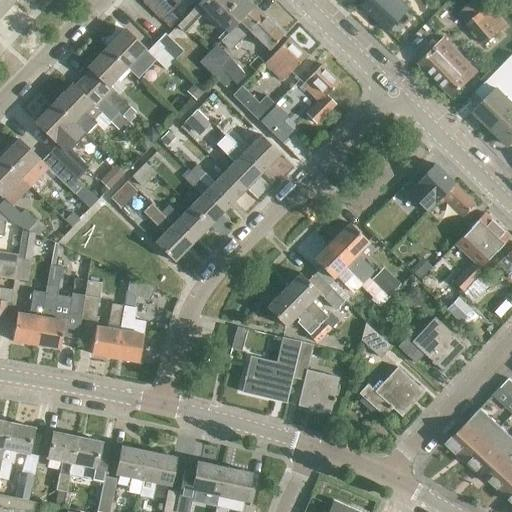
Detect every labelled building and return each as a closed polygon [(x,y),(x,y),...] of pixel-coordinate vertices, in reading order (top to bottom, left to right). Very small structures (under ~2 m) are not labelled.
[(0,0),(0,15),(13,2),(11,0),(0,0)] [(143,0),(142,2),(151,11),(161,0),(160,0),(143,0)] [(171,10),(161,0),(151,11),(160,20),(171,10)] [(226,33),(252,6),(245,0),(199,0),(175,25),(183,33),(204,11),(226,33)] [(358,0),(362,3),(359,6),(388,33),(410,9),(400,0),(358,0)] [(507,24),(485,0),(471,0),(456,14),(484,45),(507,24)] [(252,6),(226,33),(219,41),(229,51),(241,39),(239,36),(246,29),(268,50),(282,35),(252,6)] [(105,48),(125,67),(143,48),(123,29),(105,48)] [(164,34),(155,43),(173,61),(182,51),(164,34)] [(281,81),(305,56),(286,39),(263,64),(281,81)] [(458,72),(467,63),(444,39),(438,45),(433,40),(415,58),(452,95),(467,81),(458,72)] [(164,70),(173,61),(155,43),(146,52),(164,70)] [(236,84),(245,76),(229,58),(216,46),(199,62),(216,78),(223,71),(236,84)] [(90,70),(82,78),(117,112),(126,103),(107,85),(125,67),(105,48),(87,67),(90,70)] [(337,101),(328,92),(338,82),(320,65),(301,85),(319,102),(309,112),(318,121),(337,101)] [(474,112),(491,129),(511,108),(511,100),(506,95),(511,89),(511,77),(501,67),(484,84),(493,93),(474,112)] [(70,84),(52,103),(72,122),(82,111),(93,121),(100,113),(109,121),(117,112),(82,78),(74,87),(70,84)] [(264,96),(257,103),(241,87),(232,96),(248,112),(258,122),(274,105),(264,96)] [(57,144),(49,153),(77,180),(86,170),(74,157),(73,159),(64,151),(72,142),(62,132),(72,122),(52,103),(34,122),(57,144)] [(511,108),(491,129),(509,147),(511,143),(511,108)] [(210,124),(196,110),(184,122),(198,136),(210,124)] [(241,152),(261,172),(278,154),(259,135),(241,152)] [(17,139),(0,156),(0,159),(28,187),(46,168),(74,195),(83,186),(77,180),(49,153),(40,161),(17,139)] [(224,171),(243,190),(261,172),(241,152),(234,144),(225,154),(233,162),(224,171)] [(10,206),(28,187),(0,159),(0,196),(4,200),(0,203),(0,218),(5,221),(6,218),(11,224),(26,230),(34,222),(22,211),(19,214),(10,206)] [(155,173),(145,163),(131,177),(141,187),(155,173)] [(433,205),(454,183),(434,164),(421,178),(429,187),(422,194),(433,205)] [(189,171),(226,208),(243,190),(224,171),(212,182),(195,166),(189,171)] [(189,207),(209,226),(226,208),(189,171),(182,179),(199,196),(189,207)] [(423,184),(416,176),(399,192),(406,200),(423,184)] [(464,221),(474,210),(470,206),(473,203),(454,185),(441,198),(464,221)] [(148,214),(165,231),(154,243),(173,262),(191,244),(163,217),(155,207),(148,214)] [(209,226),(189,207),(178,218),(170,210),(163,217),(191,244),(209,226)] [(496,252),(509,237),(483,212),(468,228),(469,228),(454,244),(479,267),(495,251),(496,252)] [(0,264),(15,267),(17,256),(18,257),(18,251),(0,248),(0,232),(3,233),(5,221),(0,218),(0,264)] [(331,241),(368,278),(374,272),(356,254),(368,242),(349,223),(331,241)] [(22,232),(18,251),(18,257),(31,259),(35,235),(22,232)] [(368,278),(331,241),(313,259),(332,278),(344,267),(363,285),(368,278)] [(511,247),(503,257),(511,265),(511,247)] [(0,277),(13,279),(15,267),(0,264),(0,277)] [(464,292),(482,274),(472,264),(454,282),(464,292)] [(330,330),(322,321),(326,317),(314,304),(311,307),(308,303),(318,292),(324,299),(332,290),(316,273),(307,282),(299,273),(282,290),(326,334),(330,330)] [(153,289),(128,278),(126,291),(148,301),(153,289)] [(86,281),(84,296),(80,319),(95,322),(101,284),(86,281)] [(59,349),(61,337),(64,321),(63,320),(53,319),(58,288),(46,285),(44,293),(36,345),(59,349)] [(326,334),(282,290),(265,308),(284,327),(295,316),(298,320),(296,323),(308,335),(317,343),(326,334)] [(11,341),(36,345),(44,293),(32,291),(28,315),(16,313),(11,341)] [(64,315),(63,320),(64,321),(61,337),(77,339),(80,319),(84,296),(71,293),(67,316),(64,315)] [(472,312),(458,298),(446,310),(460,324),(472,312)] [(90,354),(114,358),(123,306),(111,304),(107,328),(95,326),(90,354)] [(138,362),(142,334),(145,322),(133,320),(135,308),(123,306),(114,358),(138,362)] [(442,372),(465,347),(437,320),(414,345),(406,338),(397,348),(414,363),(423,354),(442,372)] [(365,322),(360,340),(378,357),(389,345),(365,322)] [(279,376),(290,379),(299,342),(282,338),(278,354),(283,355),(281,364),(250,357),(241,393),(273,400),(279,376)] [(299,342),(290,379),(302,382),(296,406),(329,414),(332,401),(333,402),(334,398),(333,398),(337,378),(307,371),(312,345),(299,342)] [(367,385),(358,394),(383,417),(391,408),(401,417),(424,393),(396,367),(373,391),(367,385)] [(500,388),(511,399),(511,381),(509,378),(500,388)] [(468,462),(501,427),(480,408),(447,443),(468,462)] [(0,463),(8,423),(0,421),(0,463)] [(8,423),(0,463),(0,478),(7,480),(13,451),(27,454),(32,428),(8,423)] [(511,454),(511,437),(501,427),(468,462),(488,481),(489,480),(511,454)] [(47,458),(61,461),(55,490),(65,492),(68,476),(69,476),(77,437),(53,432),(47,458)] [(77,437),(69,476),(103,483),(104,476),(103,476),(109,449),(99,446),(100,442),(77,437)] [(127,494),(139,496),(148,451),(121,446),(115,474),(130,478),(127,494)] [(175,457),(148,451),(139,496),(149,498),(152,482),(169,486),(175,457)] [(511,493),(511,454),(489,480),(508,497),(511,493)] [(191,490),(218,496),(224,467),(197,462),(191,490)] [(224,467),(218,496),(245,502),(251,473),(224,467)] [(19,473),(14,498),(27,500),(32,475),(19,473)] [(104,476),(103,483),(96,511),(108,511),(115,479),(104,476)] [(175,511),(179,493),(167,490),(162,511),(175,511)] [(187,511),(191,495),(179,493),(175,511),(187,511)] [(27,500),(14,498),(0,494),(0,511),(10,511),(11,509),(34,511),(37,511),(39,503),(27,500)] [(353,511),(332,502),(327,511),(353,511)]
